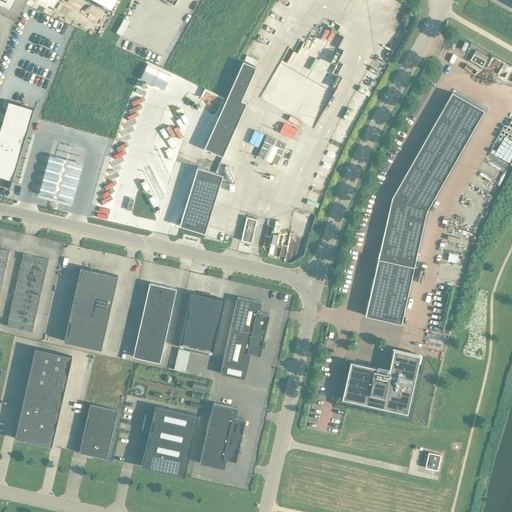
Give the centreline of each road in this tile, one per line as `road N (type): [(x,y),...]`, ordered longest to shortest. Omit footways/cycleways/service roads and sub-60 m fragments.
road 1 (residential): [(0,210),(317,282)]
road 2 (unknown): [(351,322),(387,199),(461,67),(424,42)]
road 3 (unclassified): [(317,282),(360,156),(446,0)]
road 4 (unknown): [(344,0),(299,25),(262,91),(231,263)]
road 5 (unknown): [(254,268),(269,219),(304,182),(354,76),(357,46),(344,0)]
road 6 (unclassified): [(266,511),(317,282)]
road 7 (unknown): [(281,443),(406,472)]
